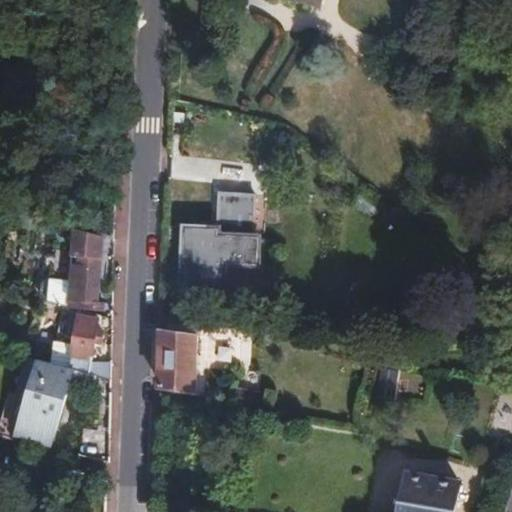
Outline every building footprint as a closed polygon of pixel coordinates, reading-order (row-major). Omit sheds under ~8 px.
[(218,227),(187,226),(184,286),(263,289),(265,235),(256,235),(258,194),(219,192),(218,227)] [(95,301),(103,235),(69,226),(66,248),(49,245),(48,253),(43,252),(40,277),(34,281),(32,292),(36,297),(67,305),(102,310),(102,302),(95,301)] [(91,372),(99,340),(102,341),(105,332),(101,330),(102,325),(83,320),(70,367),(91,372)] [(195,390),(198,339),(162,333),(160,385),(195,390)] [(224,361),(244,364),(249,341),(229,337),(224,361)] [(91,390),(96,373),(91,372),(70,367),(39,359),(34,375),(25,372),(19,395),(29,397),(19,436),(51,445),(65,391),(67,384),(91,390)] [(256,411),(258,399),(235,395),(232,407),(256,411)] [(262,412),(264,400),(258,399),(256,411),(262,412)] [(459,511),(463,490),(414,481),(408,511),(459,511)]
